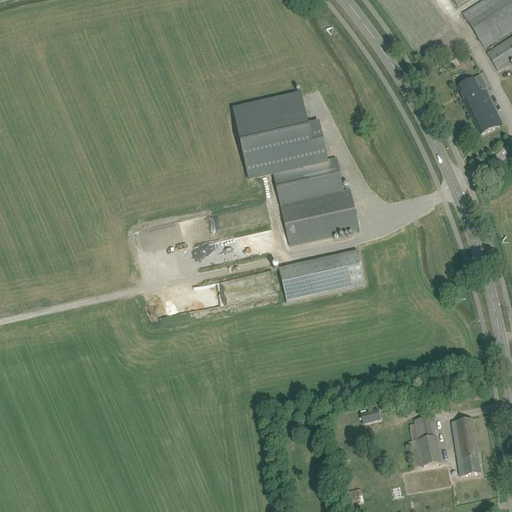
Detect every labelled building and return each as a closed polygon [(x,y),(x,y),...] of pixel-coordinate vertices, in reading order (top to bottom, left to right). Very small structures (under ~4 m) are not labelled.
[(511,0),(485,0),(463,15),(484,48),(511,30),(511,0)] [(511,38),(487,54),(498,71),(511,62),(511,38)] [(474,80),(467,84),(457,88),(481,136),(502,126),(485,91),(480,93),(474,80)] [(350,191),(344,192),(337,160),(328,162),(322,132),(310,135),(302,96),(233,111),(248,180),(273,174),(280,206),(288,247),(357,232),(357,233),(359,232),(350,191)] [(216,232),(270,220),(267,207),(213,219),(216,232)] [(366,286),(358,252),(279,270),(287,304),(366,286)] [(362,412),(364,424),(381,420),(378,409),(362,412)] [(415,466),(423,465),(423,468),(442,464),(433,417),(415,421),(418,439),(410,441),(415,466)] [(473,420),(463,422),(452,423),(460,478),(481,475),(473,420)] [(453,485),(450,466),(412,472),(416,492),(453,485)] [(289,480),(299,479),(298,470),(288,472),(289,480)] [(345,493),(347,507),(364,504),(362,490),(345,493)]
